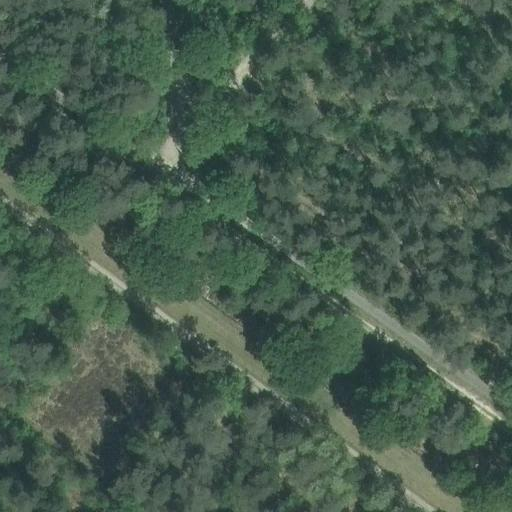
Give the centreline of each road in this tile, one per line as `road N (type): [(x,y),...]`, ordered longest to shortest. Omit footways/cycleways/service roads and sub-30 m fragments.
road 1 (track): [(0,69),(511,428)]
road 2 (track): [(181,121),(287,0)]
road 3 (track): [(174,0),(181,121)]
